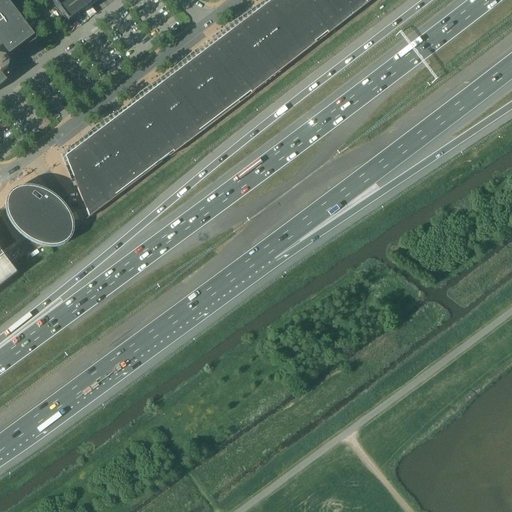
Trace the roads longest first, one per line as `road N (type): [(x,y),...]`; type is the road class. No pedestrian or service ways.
road 1 (motorway): [(483,0),(0,361)]
road 2 (motorway): [(427,0),(189,185),(0,348)]
road 3 (motorway): [(0,447),(268,250)]
road 4 (motorway): [(268,250),(511,62)]
road 5 (motorway): [(268,250),(374,195),(511,105)]
road 6 (residential): [(204,24),(0,176)]
